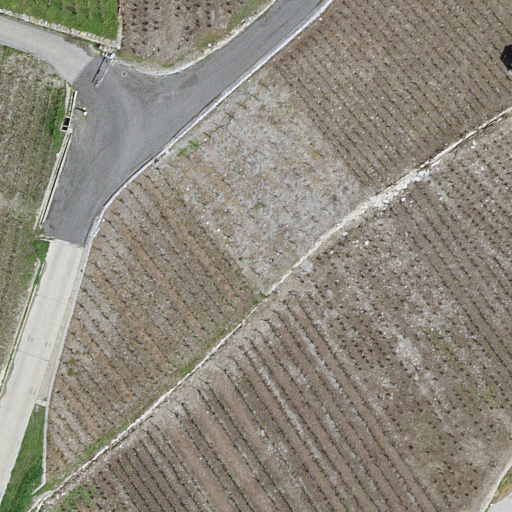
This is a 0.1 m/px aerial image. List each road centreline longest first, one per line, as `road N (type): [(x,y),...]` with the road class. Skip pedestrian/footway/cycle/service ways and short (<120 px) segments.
road 1 (track): [(0,464),(111,153),(106,84),(0,40)]
road 2 (track): [(111,153),(218,88),(302,0)]
